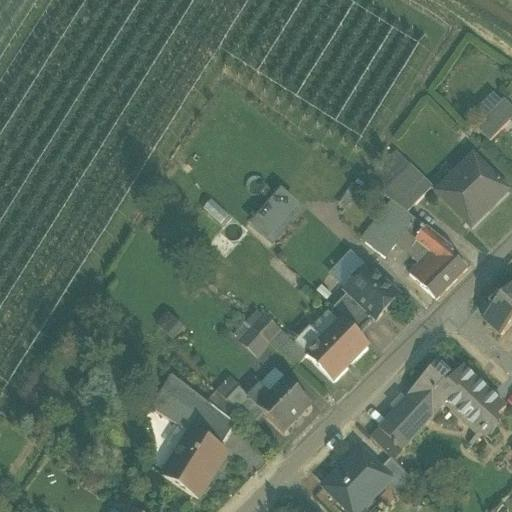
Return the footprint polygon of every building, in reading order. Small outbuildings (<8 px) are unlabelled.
[(489,145),(511,121),(511,110),(504,102),(501,105),(492,96),(479,110),(487,118),(475,130),(489,145)] [(391,203),(406,215),(431,191),(432,189),(398,155),(368,185),(391,203)] [(432,189),(431,191),(471,231),(508,194),(473,158),(456,175),(461,180),(443,199),(436,192),(435,193),(432,189)] [(282,190),(250,225),(270,243),(302,208),(282,190)] [(405,234),(415,243),(425,231),(406,215),(391,203),(369,231),(374,234),(364,245),(384,260),(405,234)] [(430,255),(409,277),(436,303),(467,271),(451,256),(453,252),(425,231),(415,243),(430,255)] [(368,270),(345,295),(347,297),(374,322),(376,324),(399,299),(368,270)] [(511,290),(505,298),(500,294),(488,308),(493,312),(483,322),(502,338),(511,326),(511,290)] [(347,297),(334,312),(360,337),(374,322),(347,297)] [(329,312),(295,347),(307,358),(334,384),(367,350),(329,312)] [(174,337),(183,327),(169,314),(159,324),(174,337)] [(252,331),(295,370),(307,358),(295,347),(264,318),(252,331)] [(452,412),(477,385),(463,371),(454,381),(438,366),(406,401),(430,424),(447,406),(452,412)] [(248,400),(247,401),(263,416),(283,436),(311,407),(286,382),(285,383),(275,372),(248,400)] [(176,457),(162,479),(198,502),(227,456),(220,451),(235,427),(228,422),(206,405),(171,378),(151,412),(178,429),(166,450),(176,457)] [(217,394),(237,413),(252,428),(263,416),(247,401),(248,400),(239,390),(238,391),(229,382),(217,394)] [(506,412),(477,385),(452,412),(481,438),(506,412)] [(206,405),(228,422),(237,413),(217,394),(206,405)] [(393,464),(430,424),(406,401),(370,440),(391,461),(393,464)] [(345,511),(363,511),(388,487),(392,483),(380,472),(360,452),(323,490),(345,511)] [(398,498),(412,484),(393,464),(391,461),(380,472),(392,483),(388,487),(398,498)]
